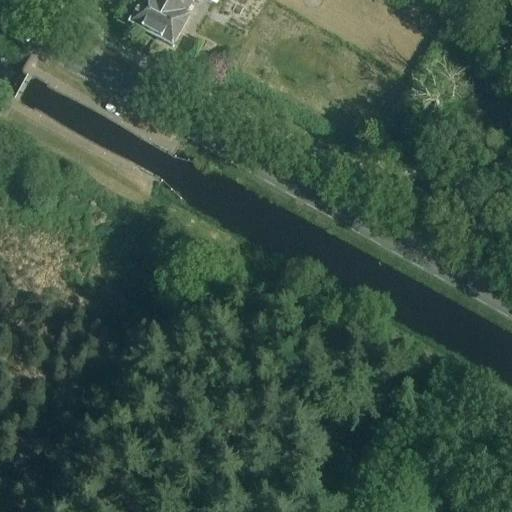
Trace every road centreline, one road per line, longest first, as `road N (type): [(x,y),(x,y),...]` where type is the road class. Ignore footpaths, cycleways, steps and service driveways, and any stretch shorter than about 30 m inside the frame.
road 1 (primary): [(511,302),(0,17)]
road 2 (track): [(511,413),(0,130)]
